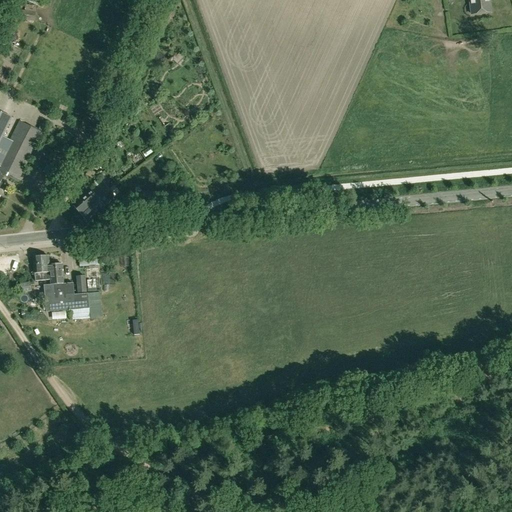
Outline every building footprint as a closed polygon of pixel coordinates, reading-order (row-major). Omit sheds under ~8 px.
[(470,0),(472,13),(491,11),(489,0),(470,0)] [(22,10),(21,19),(34,21),(35,11),(22,10)] [(0,84),(10,90),(14,81),(4,76),(0,84)] [(0,142),(12,118),(0,112),(0,142)] [(18,113),(16,117),(26,122),(27,118),(18,113)] [(134,123),(136,122),(138,119),(137,116),(134,115),(131,116),(130,119),(131,122),(134,123)] [(0,186),(1,185),(0,184),(0,183),(3,177),(1,176),(2,174),(17,182),(41,132),(19,122),(0,161),(0,186)] [(102,169),(110,149),(117,134),(109,130),(102,146),(101,145),(92,165),(102,169)] [(73,206),(80,215),(98,199),(97,198),(108,189),(101,181),(73,206)] [(98,199),(80,215),(86,222),(115,197),(108,189),(97,198),(98,199)] [(154,192),(135,193),(136,203),(155,202),(154,192)] [(90,317),(89,308),(88,294),(74,295),(73,283),(63,284),(61,264),(49,265),(48,256),(33,257),(35,281),(50,280),(50,287),(43,288),(46,312),(72,310),(73,319),(90,317)] [(78,293),(86,292),(84,276),(77,277),(78,293)] [(121,331),(121,339),(134,339),(134,330),(121,331)]
